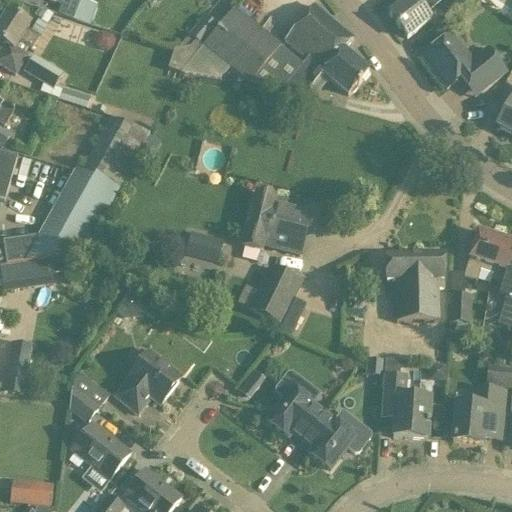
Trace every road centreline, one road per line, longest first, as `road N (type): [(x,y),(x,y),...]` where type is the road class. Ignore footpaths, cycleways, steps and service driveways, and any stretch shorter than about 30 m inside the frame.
road 1 (tertiary): [(511,192),(411,96),(342,0)]
road 2 (residential): [(257,511),(178,449),(177,430),(210,385)]
road 3 (residential): [(511,487),(438,479),(391,490),(353,511)]
